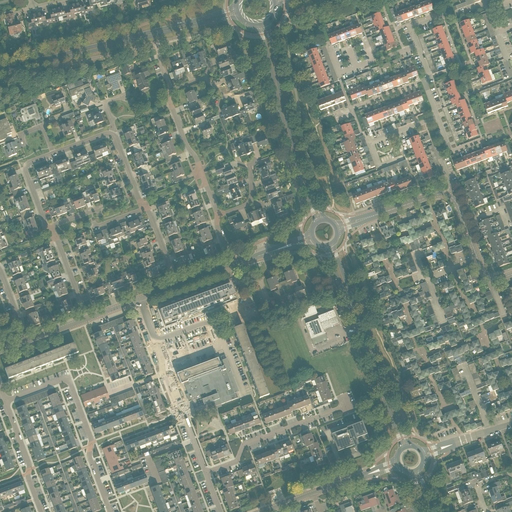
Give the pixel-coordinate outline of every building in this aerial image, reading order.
[(93,6),(96,5),(95,0),(88,0),(89,4),(85,5),(88,15),(88,14),(87,12),(94,10),(93,6)] [(148,0),(133,0),(134,2),(136,1),(139,9),(150,6),(148,0)] [(417,4),(415,5),(415,6),(419,17),(421,16),(424,15),(420,5),(418,0),(415,0),(416,0),(417,4)] [(425,3),(424,0),(421,0),(422,3),(423,2),(423,3),(420,4),(420,5),(424,15),(426,14),(425,13),(428,12),(429,13),(425,3)] [(434,10),(433,9),(430,0),(427,0),(427,1),(428,0),(428,2),(425,3),(429,13),(431,13),(430,11),(434,10)] [(410,8),(414,19),(416,18),(415,17),(418,16),(419,17),(415,6),(415,5),(413,1),(411,2),(412,6),(413,6),(413,7),(410,8)] [(86,7),(83,8),(82,3),(75,4),(77,14),(81,13),(82,16),(88,15),(85,5),(86,7)] [(414,19),(410,8),(408,3),(406,4),(407,8),(408,8),(408,9),(405,10),(409,21),(411,20),(410,19),(413,18),(414,19)] [(74,15),(77,14),(75,4),(68,6),(70,11),(67,12),(66,10),(69,19),(75,18),(74,15)] [(409,21),(405,10),(403,5),(400,6),(402,10),(403,10),(403,11),(400,12),(404,23),(406,22),(405,21),(408,19),(409,21)] [(66,10),(63,10),(62,6),(59,7),(60,8),(56,9),(58,19),(62,17),(63,21),(69,19),(66,10)] [(393,9),(390,10),(394,22),(395,23),(397,22),(398,23),(399,25),(401,24),(400,23),(403,21),(404,23),(400,12),(398,7),(395,8),(397,12),(398,12),(398,13),(395,14),(393,9)] [(54,20),(58,19),(56,9),(49,11),(50,16),(47,17),(49,24),(53,23),(52,22),(55,21),(54,20)] [(47,17),(44,18),(43,12),(36,14),(39,23),(42,22),(43,26),(49,24),(47,17)] [(372,22),(382,18),(380,13),(365,18),(366,21),(371,19),(370,19),(371,19),(372,22)] [(6,19),(3,20),(5,26),(7,25),(10,35),(16,34),(21,32),(19,22),(15,23),(13,14),(5,16),(6,19)] [(35,24),(39,23),(36,14),(30,16),(31,20),(27,21),(29,30),(36,28),(35,24)] [(374,27),(384,23),(382,18),(372,22),(371,22),(367,24),(368,26),(369,26),(369,29),(372,28),(371,25),(373,25),(372,24),(373,24),(374,27)] [(362,34),(361,29),(357,19),(354,20),(356,24),(357,25),(353,26),(358,37),(359,36),(359,35),(362,34)] [(470,22),(471,22),(470,20),(460,24),(461,27),(460,27),(460,29),(472,25),(471,25),(470,22)] [(350,26),(349,22),(347,23),(352,37),(355,36),(356,37),(358,37),(353,26),(350,27),(350,26)] [(349,38),(352,37),(347,23),(344,24),(346,28),(346,27),(347,29),(343,30),(347,40),(349,40),(349,38)] [(389,27),(386,28),(384,23),(374,27),(375,30),(368,32),(369,34),(371,33),(371,34),(389,27)] [(472,27),(473,27),(472,25),(460,29),(462,29),(463,32),(462,33),(462,34),(474,30),(473,30),(472,27)] [(340,30),(339,26),(336,27),(342,41),(345,40),(346,41),(347,40),(343,30),(340,31),(340,30)] [(443,28),(444,28),(443,26),(432,30),(434,33),(433,34),(433,36),(444,32),(443,28)] [(339,42),(342,41),(336,27),(334,28),(336,32),(337,32),(333,34),(337,44),(339,44),(339,42)] [(380,36),(391,32),(389,27),(371,34),(378,31),(380,36)] [(330,34),(329,29),(326,30),(332,45),(335,44),(336,45),(337,44),(333,34),(330,35),(330,34)] [(473,32),(475,32),(474,30),(462,34),(464,34),(465,37),(463,38),(464,39),(476,35),(475,35),(473,32)] [(382,41),(393,37),(391,32),(380,36),(382,41)] [(446,34),(445,35),(444,32),(433,36),(434,38),(435,37),(436,40),(447,36),(446,34)] [(475,37),(477,37),(476,35),(464,39),(464,40),(466,39),(467,42),(465,43),(466,44),(478,40),(477,40),(475,37)] [(447,36),(436,40),(437,44),(436,44),(437,46),(438,45),(448,42),(446,39),(448,38),(447,36)] [(384,46),(395,42),(393,37),(382,41),(384,46)] [(477,42),(479,42),(478,40),(466,44),(466,45),(468,44),(469,47),(467,48),(468,50),(480,45),(478,45),(477,42)] [(224,45),(223,45),(222,42),(217,44),(218,47),(215,48),(218,56),(225,53),(226,56),(233,53),(232,53),(237,51),(236,48),(231,50),(231,48),(226,50),(224,45)] [(386,52),(397,47),(395,42),(384,46),(386,52)] [(438,45),(437,46),(438,48),(439,47),(440,50),(451,46),(450,45),(449,45),(448,42),(438,45)] [(479,47),(481,47),(480,45),(468,50),(469,49),(471,52),(469,53),(470,55),(474,53),(480,51),(480,50),(479,47)] [(450,49),(452,48),(451,46),(440,50),(441,54),(440,54),(441,56),(451,52),(450,49)] [(317,51),(319,50),(318,48),(307,52),(309,57),(318,54),(317,51)] [(486,51),(485,49),(480,50),(480,51),(474,53),(476,56),(474,57),(475,58),(485,54),(484,51),(486,51)] [(203,59),(206,58),(204,51),(197,54),(199,58),(195,60),(199,69),(206,66),(203,59)] [(454,55),(453,55),(451,52),(441,56),(442,58),(443,57),(444,61),(455,56),(454,55)] [(230,57),(234,56),(233,53),(226,56),(227,59),(217,62),(220,70),(233,65),(229,66),(228,63),(230,63),(231,59),(230,57)] [(321,57),(320,57),(318,54),(309,57),(311,62),(322,58),(321,57)] [(488,57),(487,58),(485,54),(475,58),(476,60),(477,60),(478,63),(477,63),(489,59),(488,57)] [(185,55),(182,56),(183,57),(183,59),(186,66),(188,65),(191,72),(199,69),(195,60),(194,60),(193,56),(186,59),(186,58),(185,55)] [(455,56),(444,61),(445,64),(444,65),(445,66),(450,64),(455,62),(454,59),(455,58),(455,56)] [(321,61),(322,60),(322,58),(311,62),(313,68),(322,64),(321,61)] [(180,60),(171,64),(173,67),(173,68),(172,68),(174,72),(172,73),(174,79),(174,80),(178,79),(179,75),(185,72),(183,67),(186,66),(183,59),(180,60)] [(487,60),(489,59),(477,63),(477,65),(479,65),(480,68),(486,66),(491,64),(490,62),(488,63),(487,60)] [(408,79),(413,77),(406,60),(409,68),(406,69),(406,68),(405,64),(402,65),(404,70),(405,72),(408,79)] [(410,62),(407,63),(413,77),(418,75),(414,66),(411,67),(411,66),(410,62)] [(325,67),(323,67),(322,64),(313,68),(315,73),(326,69),(325,67)] [(435,64),(429,66),(432,75),(438,72),(435,64)] [(125,75),(130,73),(127,65),(122,67),(125,75)] [(236,70),(235,71),(233,65),(220,70),(223,77),(230,75),(231,77),(238,75),(236,70)] [(488,71),(486,66),(480,68),(477,69),(478,72),(477,73),(477,75),(488,71)] [(145,77),(150,75),(147,68),(132,73),(135,80),(137,79),(139,86),(138,86),(141,93),(140,91),(144,90),(144,92),(150,90),(147,83),(146,81),(146,80),(145,77)] [(325,71),(326,70),(326,69),(315,73),(317,78),(326,74),(325,71)] [(408,79),(405,72),(404,70),(405,72),(403,72),(404,74),(400,75),(400,74),(400,75),(404,85),(406,85),(406,84),(409,82),(408,79)] [(479,80),(490,76),(488,71),(477,75),(478,75),(479,74),(480,77),(479,78),(479,80)] [(232,80),(227,82),(230,92),(238,89),(238,90),(243,89),(242,86),(240,80),(247,77),(245,74),(245,72),(238,75),(231,77),(232,80)] [(117,82),(122,80),(119,73),(106,78),(109,84),(106,86),(107,90),(111,88),(112,91),(120,89),(117,82)] [(329,77),(327,77),(326,74),(317,78),(319,83),(329,79),(329,77)] [(404,85),(400,75),(400,74),(395,76),(399,86),(402,85),(403,86),(404,85)] [(396,87),(399,86),(395,76),(393,76),(394,78),(390,79),(390,77),(394,89),(396,89),(396,87)] [(481,85),(492,81),(490,76),(479,80),(481,79),(482,83),(481,83),(481,85)] [(392,90),(394,89),(390,77),(385,79),(389,90),(392,89),(392,90)] [(329,81),(330,80),(329,79),(319,83),(321,88),(330,84),(329,81)] [(385,91),(389,90),(385,79),(383,80),(383,81),(380,83),(384,93),(386,92),(385,91)] [(75,83),(67,86),(69,90),(83,85),(81,81),(75,83)] [(445,90),(456,86),(454,81),(444,85),(446,88),(445,88),(445,90)] [(380,83),(377,84),(376,82),(375,83),(379,94),(382,92),(382,94),(384,93),(380,83)] [(375,95),(379,94),(375,83),(372,84),(373,85),(370,86),(374,97),(376,96),(375,95)] [(95,97),(92,96),(88,84),(70,92),(72,97),(85,92),(86,96),(83,104),(88,106),(90,101),(93,102),(95,97)] [(364,85),(360,86),(360,85),(358,86),(362,96),(367,95),(365,87),(364,85)] [(366,86),(365,87),(364,85),(365,87),(367,95),(368,98),(372,96),(372,98),(374,97),(370,86),(367,87),(366,86)] [(357,98),(362,96),(358,86),(357,86),(357,87),(353,89),(357,98)] [(448,95),(458,91),(456,86),(445,90),(446,92),(447,92),(448,95)] [(416,91),(415,87),(413,88),(418,102),(423,101),(420,91),(416,92),(416,91)] [(507,103),(511,101),(506,87),(508,92),(505,93),(504,92),(505,92),(504,88),(501,89),(503,93),(507,103)] [(413,104),(418,102),(413,88),(412,88),(414,93),(411,94),(411,93),(410,89),(407,90),(413,104)] [(352,100),(357,98),(353,89),(350,90),(350,89),(348,90),(352,100)] [(408,106),(413,104),(407,90),(409,95),(406,96),(406,95),(405,91),(402,92),(409,109),(408,106)] [(201,99),(197,100),(193,91),(186,94),(189,103),(195,101),(196,104),(202,101),(201,99)] [(449,100),(460,96),(458,91),(448,95),(449,98),(448,99),(449,100)] [(346,107),(348,106),(342,92),(337,94),(343,108),(341,103),(344,102),(344,103),(346,107)] [(406,111),(409,109),(402,92),(405,100),(402,101),(402,100),(400,101),(404,112),(406,112),(406,111)] [(507,103),(503,93),(504,96),(502,97),(502,98),(499,99),(503,110),(505,109),(505,108),(508,107),(507,103)] [(49,100),(47,101),(48,102),(51,105),(54,104),(55,107),(62,104),(61,103),(65,102),(65,103),(62,94),(56,97),(55,94),(48,97),(49,100)] [(340,109),(343,108),(337,94),(332,96),(338,110),(336,105),(339,104),(339,105),(340,109)] [(242,111),(244,118),(247,117),(245,112),(255,109),(253,105),(256,104),(255,99),(254,100),(252,95),(246,97),(248,103),(242,105),(244,110),(242,111)] [(335,111),(338,110),(332,96),(327,98),(333,112),(331,107),(334,106),(334,107),(335,111)] [(465,100),(462,101),(460,96),(449,100),(450,102),(451,102),(452,105),(465,100)] [(330,113),(333,112),(327,98),(322,99),(327,114),(328,114),(326,109),(329,107),(329,109),(330,113)] [(325,115),(327,114),(322,99),(317,101),(320,111),(324,110),(324,111),(325,115)] [(501,110),(503,110),(499,99),(496,100),(496,99),(494,100),(498,110),(501,109),(501,110)] [(467,103),(466,103),(465,100),(452,105),(454,105),(455,106),(456,105),(458,109),(468,105),(467,103)] [(494,111),(498,110),(494,100),(492,100),(492,101),(489,103),(493,113),(495,113),(494,111)] [(200,108),(204,106),(202,101),(196,104),(197,107),(190,109),(192,117),(202,113),(200,108)] [(404,113),(404,112),(400,101),(400,102),(397,103),(397,102),(395,102),(399,114),(401,114),(401,112),(404,111),(404,113)] [(399,114),(395,102),(395,104),(392,105),(392,104),(390,104),(394,116),(396,116),(396,114),(399,113),(399,114)] [(491,114),(493,113),(489,103),(486,104),(485,103),(484,104),(488,114),(491,113),(491,114)] [(394,116),(390,104),(390,106),(387,107),(387,106),(385,106),(389,118),(391,117),(391,116),(394,115),(394,116)] [(35,105),(23,109),(24,113),(23,116),(26,122),(34,119),(33,117),(34,117),(36,120),(40,119),(39,114),(35,105)] [(242,111),(239,112),(236,105),(229,108),(232,117),(238,115),(239,119),(242,118),(244,118),(242,111)] [(467,107),(469,107),(468,105),(458,109),(459,112),(457,113),(458,114),(468,110),(467,107)] [(389,118),(385,106),(385,108),(382,109),(382,107),(380,108),(384,119),(389,117),(389,118)] [(372,112),(372,111),(371,107),(368,108),(374,123),(379,121),(375,110),(375,112),(372,113),(372,112)] [(225,120),(232,117),(229,108),(221,110),(224,118),(221,119),(224,126),(226,124),(225,120)] [(369,125),(374,123),(368,108),(370,113),(367,115),(366,113),(367,113),(365,109),(363,110),(366,117),(362,119),(366,129),(370,127),(369,125)] [(379,121),(384,119),(380,108),(380,110),(377,111),(377,109),(375,110),(379,121)] [(471,113),(470,114),(468,110),(458,114),(459,116),(460,116),(461,119),(472,115),(471,113)] [(94,113),(98,111),(87,115),(89,122),(93,120),(95,125),(103,122),(100,114),(95,116),(94,113)] [(195,124),(205,121),(202,113),(192,117),(195,124)] [(471,117),(472,117),(472,115),(461,119),(462,122),(461,123),(462,124),(472,120),(471,117)] [(158,117),(159,117),(150,120),(153,127),(156,126),(157,129),(165,126),(163,120),(160,121),(158,117)] [(6,135),(11,133),(6,119),(0,121),(0,141),(6,139),(4,135),(6,134),(6,135)] [(475,123),(473,124),(472,120),(462,124),(462,126),(464,126),(465,129),(475,125),(475,123)] [(69,128),(73,126),(71,121),(64,124),(65,126),(61,127),(64,136),(64,135),(68,134),(68,135),(71,134),(69,128)] [(210,125),(214,124),(213,121),(207,123),(208,126),(200,129),(203,136),(213,133),(210,125)] [(352,126),(356,124),(355,121),(341,127),(343,132),(352,129),(351,125),(352,125),(352,126)] [(475,127),(476,127),(475,125),(465,129),(466,132),(465,133),(465,135),(476,131),(475,127)] [(134,131),(135,130),(134,126),(125,129),(126,130),(126,129),(128,133),(124,135),(127,141),(135,138),(133,135),(135,134),(134,131)] [(164,134),(168,133),(165,126),(157,129),(158,133),(156,134),(158,138),(157,138),(158,140),(157,140),(157,141),(157,142),(166,138),(164,134)] [(354,131),(353,132),(352,129),(343,132),(344,137),(359,132),(358,129),(354,131)] [(479,133),(478,133),(477,134),(476,131),(465,135),(464,135),(464,137),(466,136),(467,136),(469,139),(479,135),(479,133)] [(356,136),(360,134),(359,132),(344,137),(346,142),(353,140),(354,140),(356,139),(355,135),(356,135),(356,136)] [(419,138),(421,137),(420,135),(409,140),(411,145),(420,141),(419,138)] [(265,137),(256,140),(254,136),(252,137),(254,143),(257,142),(259,148),(268,144),(265,137)] [(251,144),(254,143),(252,137),(247,138),(241,140),(241,141),(247,154),(254,152),(251,144)] [(138,141),(136,141),(135,138),(127,141),(129,147),(132,146),(134,150),(133,151),(141,148),(138,141)] [(171,141),(168,143),(166,138),(157,142),(158,145),(160,144),(162,148),(161,148),(162,152),(173,148),(171,141)] [(346,142),(343,144),(345,149),(356,144),(355,143),(354,140),(353,140),(346,142)] [(239,157),(247,154),(241,141),(237,143),(237,142),(231,145),(233,151),(236,150),(239,157)] [(423,144),(422,144),(420,141),(411,145),(413,150),(424,146),(423,144)] [(14,148),(17,147),(15,142),(6,145),(8,150),(6,150),(9,157),(17,154),(14,148)] [(507,143),(505,144),(504,142),(500,143),(500,142),(498,143),(503,155),(504,154),(504,153),(506,152),(508,156),(511,154),(507,143)] [(502,155),(503,155),(498,143),(499,144),(495,146),(495,144),(493,145),(498,157),(499,156),(499,155),(502,154),(502,155)] [(109,150),(107,151),(105,144),(98,147),(102,157),(110,154),(109,150)] [(355,147),(357,146),(356,144),(345,149),(347,154),(357,150),(355,147)] [(490,146),(488,147),(493,159),(494,158),(498,157),(493,145),(490,146)] [(135,155),(132,156),(135,162),(146,158),(144,155),(143,155),(142,152),(145,150),(146,149),(145,146),(141,148),(133,151),(135,155)] [(423,148),(424,148),(424,146),(413,150),(415,155),(424,151),(423,148)] [(96,159),(102,157),(98,147),(92,149),(95,155),(91,156),(94,163),(97,161),(96,159)] [(492,159),(493,159),(488,147),(488,148),(485,149),(485,148),(483,149),(487,161),(489,160),(489,158),(492,157),(492,159)] [(172,155),(176,154),(173,148),(162,152),(166,163),(174,160),(172,155)] [(487,161),(483,149),(483,150),(480,151),(480,150),(478,150),(482,161),(487,159),(487,161)] [(359,153),(358,153),(357,150),(347,154),(349,159),(360,155),(359,153)] [(477,163),(482,161),(478,150),(478,151),(478,152),(475,153),(475,152),(473,152),(477,163)] [(91,156),(88,158),(86,151),(80,154),(83,164),(87,163),(88,165),(94,163),(91,156)] [(427,154),(425,155),(424,151),(415,155),(417,160),(427,156),(427,154)] [(465,156),(464,151),(461,152),(463,158),(467,167),(472,165),(468,154),(468,156),(465,157),(465,156)] [(472,165),(477,163),(473,152),(473,154),(470,155),(470,154),(468,154),(472,165)] [(460,158),(460,157),(459,153),(456,154),(458,160),(462,169),(467,167),(463,158),(460,159),(460,158)] [(80,165),(83,164),(80,154),(73,156),(76,162),(72,164),(75,170),(81,167),(80,165)] [(359,157),(361,156),(360,155),(349,159),(351,164),(360,160),(359,157)] [(455,160),(455,159),(454,155),(451,156),(457,171),(462,169),(458,160),(455,161),(455,160)] [(427,158),(428,158),(427,156),(417,160),(419,165),(428,161),(427,158)] [(67,158),(61,161),(64,171),(71,169),(72,171),(75,170),(72,164),(69,165),(67,158)] [(146,162),(147,162),(146,158),(135,162),(137,168),(140,167),(142,172),(148,169),(150,169),(151,168),(150,166),(148,166),(147,166),(146,162)] [(179,163),(176,164),(174,160),(166,163),(168,162),(169,166),(169,167),(170,170),(172,169),(173,172),(182,169),(179,163)] [(267,166),(271,165),(270,160),(263,163),(265,166),(257,169),(259,174),(261,174),(263,178),(268,176),(269,179),(276,177),(275,174),(270,176),(267,166)] [(360,160),(351,164),(353,169),(364,165),(363,163),(362,160),(360,160)] [(401,170),(408,167),(406,160),(398,163),(400,167),(401,170)] [(61,172),(64,171),(61,161),(55,163),(57,169),(54,171),(56,177),(62,174),(61,172)] [(431,164),(429,165),(428,161),(419,165),(421,170),(431,166),(431,164)] [(363,167),(364,166),(364,165),(353,169),(355,174),(360,172),(364,170),(363,167)] [(48,166),(42,168),(46,178),(49,177),(50,180),(53,179),(56,178),(56,177),(54,171),(51,172),(48,166)] [(110,170),(114,169),(113,166),(107,168),(102,170),(103,173),(102,173),(104,180),(114,176),(112,171),(110,172),(110,170)] [(431,168),(432,168),(431,166),(421,170),(422,175),(432,172),(431,168)] [(231,167),(224,170),(223,167),(215,170),(217,176),(223,173),(225,178),(234,174),(231,167)] [(38,181),(46,178),(42,168),(36,170),(37,175),(36,176),(38,181)] [(152,176),(151,176),(148,169),(142,172),(144,176),(140,177),(143,184),(154,179),(152,176)] [(180,177),(184,175),(182,169),(173,172),(170,173),(172,177),(173,177),(176,183),(182,181),(180,177)] [(511,174),(510,171),(501,175),(500,173),(498,174),(499,178),(502,177),(503,180),(511,176),(511,174)] [(12,172),(5,175),(7,179),(8,182),(10,181),(11,184),(19,181),(18,178),(17,175),(13,176),(12,172)] [(434,174),(433,175),(432,172),(422,175),(424,180),(435,176),(434,174)] [(230,185),(237,182),(234,174),(225,178),(227,184),(223,186),(223,188),(217,190),(217,192),(231,187),(230,185)] [(412,185),(415,184),(411,174),(406,175),(407,178),(404,179),(408,190),(410,189),(410,188),(413,187),(412,185)] [(114,182),(116,181),(114,176),(104,180),(108,189),(105,190),(120,185),(119,182),(115,183),(114,182)] [(270,182),(263,185),(266,192),(275,189),(274,185),(272,181),(276,180),(279,179),(278,176),(276,177),(269,179),(270,182)] [(511,176),(503,180),(504,183),(503,184),(503,185),(511,182),(511,176)] [(398,194),(394,183),(392,178),(391,179),(391,181),(388,182),(387,180),(391,191),(396,189),(398,194)] [(154,184),(155,183),(154,179),(143,184),(145,190),(148,189),(150,193),(149,193),(157,190),(154,184)] [(404,179),(401,180),(400,179),(399,180),(403,191),(406,189),(406,190),(408,190),(404,179)] [(477,181),(476,181),(475,179),(464,183),(465,185),(466,185),(467,188),(466,188),(478,184),(477,181)] [(386,193),(391,191),(387,180),(386,181),(386,182),(383,184),(382,182),(386,193)] [(399,192),(403,191),(399,180),(397,180),(397,182),(394,183),(398,194),(400,193),(399,192)] [(13,196),(20,193),(18,189),(21,188),(20,184),(21,184),(19,181),(11,184),(13,188),(10,189),(13,196)] [(383,194),(386,193),(382,182),(380,183),(381,184),(378,186),(382,196),(383,196),(383,194)] [(511,182),(503,185),(504,188),(503,188),(504,191),(511,187),(511,182)] [(480,189),(480,188),(478,184),(466,188),(467,190),(468,190),(469,193),(468,193),(480,189)] [(120,185),(105,190),(107,194),(110,193),(111,196),(109,197),(111,201),(113,200),(120,197),(121,197),(120,195),(121,195),(119,190),(117,191),(117,189),(121,187),(120,185)] [(378,186),(375,187),(374,185),(372,186),(376,197),(379,195),(380,197),(382,196),(378,186)] [(373,198),(376,197),(372,186),(370,187),(371,188),(368,189),(372,200),(373,199),(373,198)] [(231,187),(224,190),(225,193),(226,194),(228,194),(230,193),(232,198),(233,200),(241,198),(237,188),(232,190),(231,187)] [(511,187),(504,191),(507,190),(507,191),(508,195),(505,196),(502,198),(504,203),(508,201),(511,199),(511,197),(511,195),(511,194),(511,187)] [(99,201),(97,196),(94,188),(85,191),(91,207),(94,206),(92,201),(94,201),(94,203),(99,201)] [(50,190),(43,193),(45,198),(54,195),(53,192),(52,189),(52,190),(52,189),(50,190)] [(281,192),(277,193),(275,189),(266,192),(268,200),(276,197),(277,200),(283,197),(283,195),(281,192)] [(368,189),(364,191),(364,189),(362,190),(366,201),(369,199),(370,201),(372,200),(368,189)] [(479,189),(480,189),(468,193),(470,198),(482,194),(481,192),(480,193),(479,189)] [(363,202),(366,201),(362,190),(360,191),(361,192),(358,193),(362,204),(363,203),(363,202)] [(80,198),(77,199),(80,208),(85,206),(85,204),(86,204),(88,208),(91,207),(85,191),(85,192),(81,194),(82,196),(80,197),(80,198)] [(16,207),(19,206),(28,203),(26,199),(26,200),(25,196),(21,198),(20,193),(13,196),(16,203),(15,203),(16,207)] [(195,194),(191,196),(190,193),(183,196),(184,199),(187,198),(188,203),(197,200),(195,194)] [(358,193),(354,194),(354,193),(352,194),(356,205),(359,203),(360,205),(362,204),(358,193)] [(481,195),(482,194),(470,198),(471,200),(472,200),(473,203),(484,199),(483,197),(482,198),(481,195)] [(281,204),(288,202),(286,196),(283,197),(277,200),(278,203),(272,205),(276,214),(275,214),(276,214),(277,214),(278,217),(286,214),(285,211),(284,211),(283,211),(281,204)] [(473,203),(472,203),(473,205),(474,205),(475,208),(480,206),(488,203),(486,198),(484,199),(473,203)] [(77,199),(75,200),(75,199),(70,201),(70,202),(68,203),(72,214),(75,213),(73,208),(75,208),(76,210),(80,208),(77,199)] [(195,207),(199,206),(197,200),(188,203),(189,205),(187,205),(187,207),(189,213),(196,210),(195,207)] [(169,204),(168,201),(160,204),(161,207),(158,208),(160,214),(171,210),(170,207),(167,209),(166,205),(169,204)] [(21,217),(28,215),(26,210),(29,209),(28,206),(29,206),(28,203),(19,206),(21,209),(18,210),(21,217)] [(69,215),(72,214),(68,203),(65,204),(65,203),(58,206),(62,215),(67,213),(66,211),(67,211),(69,215)] [(447,212),(445,207),(443,203),(439,205),(441,208),(439,209),(439,210),(434,212),(436,218),(437,217),(439,222),(445,220),(443,215),(442,215),(441,215),(447,212)] [(429,209),(430,209),(428,205),(421,207),(423,212),(425,211),(426,215),(420,217),(421,220),(422,223),(427,221),(428,222),(433,220),(429,209)] [(57,217),(62,215),(58,206),(49,209),(52,217),(57,216),(57,217)] [(173,215),(174,215),(171,209),(171,210),(160,214),(162,220),(166,218),(167,221),(174,218),(173,215)] [(267,214),(265,215),(262,209),(255,212),(258,221),(262,220),(263,222),(265,224),(270,222),(267,214)] [(201,211),(197,213),(196,210),(189,213),(190,216),(193,215),(195,220),(203,217),(201,211)] [(251,224),(258,221),(255,212),(247,214),(250,222),(247,223),(250,229),(252,228),(251,224)] [(29,219),(28,215),(21,217),(24,224),(23,224),(24,228),(35,224),(34,221),(33,218),(29,219)] [(146,229),(143,219),(141,216),(138,217),(140,221),(138,222),(138,220),(133,222),(136,231),(142,229),(142,231),(146,229)] [(242,218),(237,220),(236,216),(228,220),(229,224),(233,223),(236,229),(245,226),(247,230),(250,229),(247,223),(244,224),(242,218)] [(203,224),(206,223),(203,217),(195,220),(197,226),(194,227),(195,230),(204,226),(203,224)] [(422,224),(422,223),(421,220),(420,217),(420,218),(415,220),(415,219),(409,221),(410,222),(410,224),(411,227),(416,225),(417,226),(422,224)] [(173,222),(175,221),(174,218),(167,221),(168,224),(164,225),(166,231),(175,228),(173,222)] [(489,221),(490,221),(489,219),(479,223),(480,226),(478,226),(479,228),(490,224),(489,221)] [(444,221),(445,221),(445,220),(439,222),(438,223),(440,228),(441,228),(443,233),(449,231),(458,227),(457,223),(451,226),(447,227),(447,226),(446,226),(444,221)] [(388,232),(386,226),(384,221),(379,223),(385,239),(391,237),(390,236),(396,234),(394,228),(388,230),(389,231),(388,232)] [(410,224),(410,222),(409,221),(409,222),(409,223),(404,225),(399,227),(401,232),(406,230),(407,231),(412,229),(411,227),(410,224)] [(129,226),(127,226),(125,222),(123,223),(128,236),(131,235),(130,234),(136,231),(133,222),(128,224),(129,226)] [(124,238),(128,236),(123,223),(120,224),(121,228),(120,229),(119,227),(114,229),(118,238),(123,236),(124,238)] [(35,224),(24,228),(25,232),(27,231),(29,238),(36,236),(34,232),(37,230),(36,227),(37,227),(35,224)] [(490,227),(492,226),(491,224),(490,224),(479,228),(479,229),(481,228),(482,231),(480,232),(481,234),(492,229),(490,227)] [(203,227),(204,227),(204,226),(195,230),(196,233),(199,231),(201,237),(210,234),(208,228),(204,229),(203,227)] [(180,232),(178,227),(175,228),(166,231),(168,237),(172,235),(173,238),(181,235),(180,232)] [(429,235),(434,233),(432,227),(427,229),(427,230),(422,232),(423,236),(424,238),(429,236),(429,235)] [(492,229),(481,234),(482,233),(484,236),(482,237),(483,239),(498,233),(496,233),(494,228),(493,229),(492,229)] [(107,229),(104,230),(108,241),(110,245),(113,244),(114,245),(119,243),(118,238),(114,229),(109,231),(110,233),(108,233),(107,229)] [(110,245),(108,241),(104,230),(101,231),(103,235),(101,236),(100,234),(95,236),(100,248),(110,245)] [(423,236),(422,232),(421,230),(416,232),(416,233),(411,235),(411,236),(413,241),(416,250),(420,249),(418,244),(419,243),(416,240),(418,239),(418,237),(423,236)] [(452,236),(450,236),(449,231),(443,233),(445,238),(446,238),(448,243),(454,241),(452,236)] [(497,235),(499,235),(498,233),(483,239),(488,237),(489,240),(487,240),(488,242),(499,238),(497,235)] [(207,242),(212,240),(210,234),(201,237),(203,243),(198,245),(199,247),(202,246),(202,247),(208,244),(207,242)] [(179,239),(182,238),(181,235),(173,238),(174,241),(170,242),(173,248),(181,245),(179,239)] [(85,239),(84,240),(83,236),(74,239),(75,241),(77,248),(75,248),(76,251),(88,247),(90,246),(88,240),(85,241),(85,239)] [(416,250),(413,241),(411,236),(406,238),(406,237),(400,239),(402,245),(407,243),(408,244),(410,243),(411,246),(410,246),(412,252),(416,250)] [(501,241),(500,242),(499,238),(488,242),(489,245),(490,244),(491,247),(502,243),(501,241)] [(145,244),(147,243),(145,239),(136,242),(137,244),(136,244),(138,249),(140,249),(140,251),(151,247),(150,244),(146,246),(145,244)] [(373,245),(374,245),(372,239),(361,243),(363,248),(367,246),(369,253),(371,252),(376,250),(375,250),(373,245)] [(461,246),(456,247),(454,241),(448,243),(450,248),(449,249),(451,254),(457,252),(457,253),(463,251),(462,250),(461,246)] [(445,248),(443,244),(443,242),(437,244),(438,245),(432,247),(434,253),(435,253),(437,258),(443,255),(441,250),(440,250),(445,248)] [(501,245),(503,245),(502,243),(491,247),(492,250),(491,251),(492,253),(503,249),(501,245)] [(187,252),(186,249),(184,244),(181,245),(173,248),(175,254),(180,252),(181,254),(187,252)] [(214,245),(209,247),(208,244),(202,247),(203,249),(206,248),(208,254),(216,251),(214,245)] [(392,249),(390,244),(384,246),(386,252),(387,252),(388,252),(389,257),(390,257),(396,254),(403,252),(402,249),(399,250),(398,247),(392,249)] [(37,251),(37,253),(38,254),(39,253),(41,259),(52,254),(50,249),(47,250),(46,247),(38,250),(37,251)] [(89,250),(90,250),(88,247),(76,251),(77,254),(81,253),(82,254),(80,255),(82,260),(91,257),(90,255),(89,250)] [(148,252),(153,250),(151,247),(140,251),(142,254),(141,254),(143,261),(152,257),(151,252),(149,253),(148,252)] [(505,251),(504,252),(503,249),(492,253),(493,255),(494,254),(495,257),(506,253),(505,251)] [(372,260),(368,261),(369,261),(370,265),(373,263),(373,264),(374,263),(378,261),(379,261),(377,256),(378,255),(376,250),(371,252),(372,257),(371,257),(372,260)] [(188,255),(190,255),(189,251),(187,252),(181,254),(182,257),(177,259),(179,265),(190,260),(188,255)] [(210,260),(218,257),(216,251),(208,254),(210,260)] [(390,257),(389,257),(388,252),(383,254),(377,256),(379,261),(379,262),(385,260),(390,258),(390,257)] [(505,255),(506,255),(506,253),(495,257),(496,260),(495,261),(496,263),(506,259),(505,255)] [(49,262),(55,260),(52,254),(41,259),(43,264),(41,265),(42,268),(50,265),(49,262)] [(399,259),(398,259),(396,254),(390,257),(392,262),(394,262),(395,267),(401,265),(399,259)] [(444,261),(445,261),(443,255),(437,258),(439,263),(438,263),(439,266),(436,267),(437,270),(440,269),(446,267),(444,261)] [(92,258),(91,258),(91,257),(82,260),(84,265),(85,264),(86,265),(82,267),(83,270),(97,265),(96,262),(93,263),(92,258)] [(153,263),(154,262),(152,257),(143,261),(146,267),(147,267),(148,270),(159,266),(157,263),(153,264),(153,263)] [(8,265),(10,270),(18,267),(19,267),(21,266),(19,261),(18,258),(11,260),(12,263),(8,265)] [(509,261),(507,262),(506,259),(496,263),(496,265),(498,264),(499,267),(510,263),(509,261)] [(187,262),(190,261),(190,260),(179,265),(181,271),(190,267),(187,262)] [(379,267),(380,267),(378,261),(374,263),(373,264),(374,269),(373,269),(374,272),(367,274),(368,277),(377,274),(383,272),(383,271),(381,272),(379,267)] [(57,266),(51,268),(50,265),(42,268),(43,270),(44,271),(49,273),(50,272),(50,274),(59,271),(57,266)] [(96,269),(98,268),(97,265),(83,270),(84,273),(88,271),(89,273),(87,274),(89,279),(91,278),(91,280),(100,276),(99,274),(98,275),(97,273),(96,269)] [(400,265),(401,265),(395,267),(394,267),(396,272),(395,273),(398,278),(408,274),(406,269),(402,271),(400,265)] [(148,270),(147,270),(151,280),(150,280),(151,282),(157,280),(156,277),(160,276),(158,271),(156,272),(155,270),(160,269),(159,266),(148,270)] [(18,267),(10,270),(12,276),(16,275),(17,277),(24,275),(23,271),(20,273),(18,267)] [(465,274),(464,275),(462,269),(457,272),(459,277),(460,277),(462,282),(467,280),(477,276),(475,272),(470,275),(470,276),(466,277),(465,274)] [(293,283),(297,281),(292,270),(289,272),(288,273),(288,272),(284,274),(286,281),(282,282),(284,288),(287,287),(294,285),(293,283)] [(50,281),(47,282),(48,285),(51,284),(57,282),(59,281),(58,278),(60,278),(61,277),(59,271),(50,274),(52,280),(50,281)] [(134,272),(130,273),(129,271),(123,273),(129,288),(132,286),(130,282),(132,282),(133,283),(137,282),(134,272)] [(384,277),(385,277),(383,272),(377,274),(379,279),(378,279),(380,285),(386,283),(386,284),(392,282),(390,276),(384,278),(384,277)] [(126,289),(129,288),(123,273),(125,277),(122,278),(121,276),(117,278),(117,279),(115,280),(119,289),(124,287),(123,285),(124,284),(126,289)] [(18,280),(14,282),(17,287),(25,284),(24,282),(26,282),(26,280),(25,276),(24,275),(17,277),(18,280)] [(472,282),(478,280),(477,276),(467,280),(462,282),(463,282),(465,287),(464,287),(466,293),(470,291),(471,290),(474,290),(472,284),(470,285),(469,282),(472,281),(472,282)] [(282,282),(278,284),(275,277),(271,278),(271,279),(270,280),(270,279),(266,280),(270,291),(275,289),(276,291),(284,288),(282,282)] [(115,280),(113,281),(113,279),(108,281),(109,283),(106,284),(110,295),(113,293),(112,289),(113,289),(114,290),(119,289),(115,280)] [(54,293),(57,292),(65,289),(63,283),(58,285),(57,282),(51,284),(52,287),(54,293)] [(453,288),(454,287),(452,282),(447,284),(446,283),(441,285),(443,290),(445,290),(446,294),(449,293),(449,294),(449,295),(455,293),(453,288)] [(106,284),(103,285),(102,283),(99,285),(100,287),(97,288),(100,296),(105,294),(104,292),(106,291),(107,296),(110,295),(106,284)] [(30,289),(27,290),(25,284),(17,287),(19,293),(24,291),(25,294),(31,292),(30,289)] [(169,308),(160,311),(166,327),(172,324),(172,325),(173,325),(172,323),(174,322),(175,323),(175,324),(175,323),(182,321),(181,319),(187,317),(219,304),(220,306),(227,304),(227,302),(229,301),(230,303),(237,300),(231,284),(221,288),(220,285),(168,305),(169,308)] [(380,296),(375,298),(377,301),(380,300),(385,298),(389,296),(395,294),(391,295),(389,290),(390,290),(388,285),(388,284),(387,285),(382,286),(384,292),(383,292),(384,293),(380,294),(380,296)] [(302,287),(295,289),(294,285),(287,287),(290,296),(293,295),(295,300),(306,295),(304,292),(303,291),(304,290),(302,287)] [(97,288),(96,288),(95,287),(91,288),(91,290),(87,291),(92,302),(95,301),(93,296),(95,296),(95,297),(100,296),(97,288)] [(288,297),(290,296),(287,287),(284,288),(276,291),(273,293),(274,297),(275,297),(276,298),(275,299),(277,304),(289,299),(288,297)] [(62,296),(67,294),(65,289),(57,292),(59,297),(56,298),(57,301),(63,299),(62,296)] [(409,289),(403,291),(405,296),(406,296),(407,297),(408,299),(408,301),(409,301),(410,301),(414,299),(418,297),(414,299),(412,293),(411,294),(411,293),(409,289)] [(478,294),(477,294),(475,289),(474,290),(471,290),(470,291),(472,297),(473,296),(473,297),(468,299),(470,304),(476,302),(475,301),(476,301),(480,299),(482,299),(482,298),(480,299),(478,294)] [(23,304),(32,301),(29,296),(34,294),(33,291),(31,292),(25,294),(26,297),(21,299),(22,301),(21,302),(22,304),(23,304)] [(458,298),(457,298),(455,293),(449,295),(451,301),(453,300),(454,305),(460,303),(458,298)] [(396,300),(397,299),(395,294),(389,296),(391,301),(390,302),(391,304),(379,308),(381,312),(382,311),(390,308),(392,307),(396,306),(398,305),(396,300)] [(414,299),(410,301),(411,306),(410,306),(412,312),(410,312),(410,313),(416,311),(418,310),(416,305),(417,304),(417,303),(422,302),(420,297),(418,297),(414,299)] [(69,300),(64,302),(63,299),(57,301),(58,304),(61,303),(63,309),(72,305),(69,300)] [(483,305),(484,304),(482,299),(480,299),(476,301),(478,306),(477,307),(479,312),(485,310),(483,305)] [(40,304),(34,307),(32,301),(23,304),(25,310),(30,308),(31,311),(41,307),(40,304)] [(466,307),(465,307),(463,302),(460,303),(454,305),(458,304),(460,309),(461,309),(463,314),(468,312),(466,307)] [(70,313),(74,311),(72,305),(63,309),(66,316),(71,315),(70,313)] [(312,306),(303,310),(306,317),(317,313),(314,306),(312,306)] [(398,311),(397,307),(396,306),(392,307),(390,308),(392,312),(391,313),(392,316),(388,317),(383,319),(384,322),(382,323),(382,324),(393,319),(398,317),(399,317),(397,312),(398,311)] [(37,309),(41,307),(31,311),(32,314),(27,316),(29,321),(38,318),(41,317),(39,312),(37,309)] [(416,311),(418,310),(416,311),(410,313),(412,318),(413,318),(415,323),(414,323),(420,321),(421,321),(419,315),(418,316),(416,311)] [(487,314),(486,315),(485,310),(479,312),(481,317),(482,317),(482,318),(484,322),(490,320),(489,320),(494,318),(494,319),(500,316),(498,313),(493,314),(488,315),(487,314)] [(334,311),(319,317),(323,329),(324,330),(339,324),(334,311)] [(469,318),(470,318),(468,312),(463,314),(465,320),(463,320),(464,323),(463,323),(462,323),(460,324),(460,323),(458,324),(459,328),(464,326),(467,325),(471,323),(469,318)] [(401,322),(400,322),(398,317),(393,319),(382,324),(383,326),(390,323),(390,324),(393,322),(394,325),(395,324),(397,330),(400,329),(401,329),(406,327),(406,326),(403,327),(401,322)] [(41,326),(38,319),(38,318),(29,321),(32,327),(35,326),(36,328),(41,326)] [(484,322),(482,318),(479,319),(472,322),(472,323),(474,327),(481,325),(485,323),(484,322)] [(313,321),(306,324),(311,339),(325,334),(325,333),(324,332),(325,331),(324,330),(323,329),(319,319),(315,321),(313,321)] [(118,326),(117,326),(114,320),(111,321),(116,333),(118,332),(120,332),(118,326)] [(127,329),(134,326),(132,320),(131,321),(128,322),(125,323),(124,323),(127,329)] [(420,321),(414,323),(416,329),(417,328),(418,329),(419,334),(420,333),(424,332),(425,332),(425,333),(434,329),(432,325),(424,328),(423,326),(422,326),(420,321),(421,321),(420,321)] [(474,328),(474,327),(472,323),(471,323),(467,325),(469,331),(470,330),(472,335),(477,333),(475,328),(474,328)] [(239,346),(249,342),(242,325),(233,329),(239,346)] [(129,335),(137,332),(134,326),(127,329),(129,335)] [(447,332),(445,326),(441,328),(444,336),(442,337),(442,338),(437,340),(438,342),(440,347),(440,346),(445,344),(445,343),(450,341),(450,342),(448,336),(447,332)] [(407,332),(408,332),(406,327),(401,329),(402,334),(401,334),(402,337),(392,341),(393,344),(403,340),(408,338),(409,337),(407,332)] [(502,336),(500,331),(499,330),(495,332),(494,332),(494,333),(489,335),(491,341),(492,341),(494,346),(498,344),(499,344),(497,338),(502,336)] [(107,336),(104,338),(102,332),(101,332),(98,333),(95,334),(94,335),(96,341),(107,336)] [(139,335),(138,335),(137,332),(129,335),(125,336),(126,339),(130,338),(131,341),(139,338),(139,337),(139,335)] [(462,339),(460,334),(459,333),(454,335),(453,334),(448,336),(450,342),(450,341),(449,342),(451,347),(457,345),(455,340),(456,340),(456,341),(462,339)] [(105,340),(108,339),(107,336),(96,341),(95,341),(97,347),(99,347),(106,344),(105,340)] [(438,342),(434,344),(432,337),(426,339),(428,345),(427,345),(429,351),(435,349),(435,350),(441,348),(440,347),(438,342),(437,340),(438,342)] [(141,344),(139,338),(131,341),(133,347),(141,344)] [(411,343),(410,343),(408,338),(403,340),(393,344),(394,347),(404,343),(404,345),(405,345),(408,350),(413,348),(411,343)] [(481,346),(480,346),(478,341),(472,343),(473,344),(468,346),(467,345),(469,350),(469,351),(474,350),(474,349),(475,348),(477,353),(483,351),(481,346)] [(246,363),(256,360),(249,342),(239,346),(246,363)] [(69,356),(78,353),(75,343),(57,350),(61,359),(64,358),(65,359),(70,358),(69,357),(69,356)] [(101,352),(108,350),(106,344),(99,347),(101,352)] [(134,353),(143,350),(141,344),(133,347),(135,351),(133,351),(134,353)] [(501,348),(500,349),(498,344),(494,346),(493,346),(495,352),(496,351),(496,352),(492,354),(491,354),(493,358),(493,360),(494,359),(499,358),(498,356),(499,356),(503,354),(501,348)] [(469,351),(469,350),(467,345),(462,347),(462,348),(457,350),(462,364),(466,362),(464,357),(463,357),(462,354),(464,354),(464,352),(469,351),(469,352),(469,351)] [(51,363),(61,359),(57,350),(40,356),(43,366),(47,364),(47,365),(47,366),(51,364),(52,364),(51,363)] [(103,358),(111,355),(108,350),(101,352),(103,358)] [(138,359),(145,356),(143,350),(134,353),(134,354),(135,353),(138,359)] [(451,351),(446,353),(447,358),(448,359),(453,357),(453,358),(454,358),(455,360),(456,360),(458,365),(462,364),(457,350),(452,352),(451,351)] [(414,358),(415,357),(413,352),(408,354),(408,352),(402,355),(404,360),(409,359),(411,365),(416,363),(414,358)] [(441,359),(440,354),(439,353),(434,355),(434,356),(429,358),(431,364),(432,363),(434,368),(438,367),(439,366),(437,360),(441,359)] [(112,358),(115,357),(114,354),(111,356),(111,355),(103,358),(105,364),(113,361),(112,358)] [(504,355),(503,355),(503,354),(499,356),(501,361),(500,362),(502,367),(507,365),(507,367),(511,364),(511,360),(511,358),(506,360),(504,355)] [(39,367),(43,366),(40,356),(22,363),(26,372),(35,369),(35,370),(40,369),(40,368),(39,367)] [(140,365),(148,362),(145,356),(138,359),(134,360),(135,363),(139,361),(140,365)] [(214,357),(213,357),(212,357),(211,357),(210,357),(210,358),(209,359),(208,359),(208,360),(208,361),(208,362),(177,374),(181,384),(184,383),(190,399),(201,395),(204,404),(213,400),(216,406),(236,399),(234,393),(239,392),(226,359),(222,361),(223,363),(220,364),(218,359),(217,359),(216,358),(215,357),(214,357)] [(482,359),(480,359),(482,365),(483,365),(484,365),(485,368),(486,369),(491,367),(489,362),(488,362),(486,357),(482,359)] [(253,381),(262,377),(256,360),(246,363),(253,381)] [(113,361),(105,364),(108,370),(115,367),(113,361)] [(142,371),(150,368),(148,362),(140,365),(141,368),(139,369),(140,371),(142,371)] [(22,374),(26,372),(22,363),(5,369),(8,379),(18,375),(18,376),(18,377),(19,377),(23,375),(22,375),(22,374)] [(419,368),(418,368),(416,363),(411,365),(402,368),(403,371),(412,368),(413,370),(414,370),(416,375),(417,375),(421,373),(419,368)] [(438,367),(439,366),(438,367),(434,368),(433,369),(435,374),(434,374),(436,380),(437,380),(441,378),(442,377),(441,378),(439,373),(440,372),(438,367)] [(110,376),(117,373),(115,367),(108,370),(110,376)] [(493,373),(494,373),(491,367),(486,369),(488,375),(486,375),(488,380),(487,381),(489,380),(493,379),(495,379),(493,373)] [(144,377),(152,374),(150,368),(142,371),(144,377)] [(112,382),(119,379),(117,373),(110,376),(112,382)] [(424,378),(424,377),(422,373),(421,373),(417,375),(418,380),(417,381),(419,386),(421,386),(422,385),(426,384),(428,383),(425,378),(424,378)] [(316,386),(325,382),(323,376),(314,380),(313,378),(310,379),(311,382),(314,381),(316,386)] [(259,398),(269,395),(262,377),(253,381),(259,398)] [(449,382),(445,384),(442,377),(441,378),(437,380),(439,385),(438,385),(440,391),(445,389),(446,390),(451,388),(451,387),(449,382)] [(496,384),(495,384),(493,379),(489,380),(487,381),(481,383),(483,387),(489,385),(489,387),(488,387),(490,392),(493,391),(498,389),(496,384)] [(148,391),(155,388),(153,382),(146,385),(148,391)] [(318,391),(328,388),(325,382),(316,386),(318,391)] [(429,388),(428,389),(426,384),(422,385),(421,386),(423,391),(424,391),(426,396),(432,394),(429,388)] [(109,398),(106,391),(105,387),(98,389),(102,398),(105,397),(106,399),(109,398)] [(157,387),(155,388),(148,391),(150,397),(159,393),(158,394),(157,392),(158,391),(157,387)] [(457,392),(456,387),(450,389),(452,395),(453,394),(455,399),(465,395),(471,393),(470,390),(464,392),(464,393),(459,394),(459,392),(457,392)] [(504,393),(505,393),(503,387),(498,389),(493,391),(490,392),(490,393),(497,390),(499,395),(498,396),(500,401),(498,401),(500,401),(505,399),(506,399),(504,393)] [(320,397),(330,393),(328,388),(318,391),(320,397)] [(98,399),(102,398),(98,389),(92,391),(97,403),(99,402),(98,399)] [(94,404),(97,403),(92,391),(87,393),(90,402),(93,401),(94,404)] [(87,404),(90,402),(87,393),(81,396),(85,407),(88,406),(87,404)] [(160,397),(159,393),(150,397),(153,403),(161,399),(160,400),(159,398),(160,397)] [(317,398),(319,404),(320,407),(328,404),(327,401),(332,399),(330,393),(320,397),(317,398)] [(460,398),(471,394),(471,393),(465,395),(455,399),(457,405),(458,405),(460,410),(461,409),(467,407),(466,405),(465,406),(464,402),(462,403),(460,398)] [(51,403),(59,400),(57,394),(54,395),(51,396),(49,397),(51,403)] [(310,404),(309,400),(307,395),(302,397),(305,406),(310,404)] [(432,408),(438,406),(436,401),(438,400),(435,395),(430,397),(430,396),(424,398),(426,403),(432,401),(432,402),(431,403),(433,408),(432,408)] [(300,408),(305,406),(302,397),(297,399),(300,408)] [(154,406),(152,407),(153,409),(155,409),(155,408),(162,405),(161,404),(162,403),(162,402),(161,399),(153,403),(154,406)] [(295,410),(300,408),(297,399),(292,401),(295,410)] [(508,404),(507,404),(505,399),(500,401),(498,401),(501,407),(497,409),(499,414),(499,415),(505,413),(504,411),(510,409),(508,404)] [(53,409),(61,406),(59,400),(51,403),(53,409)] [(290,412),(295,410),(292,401),(287,403),(291,414),(290,412)] [(286,416),(291,414),(287,403),(287,406),(283,407),(286,416)] [(139,405),(133,407),(137,418),(143,416),(140,408),(139,405)] [(155,415),(166,411),(163,405),(162,405),(155,408),(155,409),(153,409),(155,415)] [(19,415),(27,412),(25,406),(23,407),(20,408),(17,409),(19,415)] [(55,415),(63,412),(61,406),(53,409),(55,415)] [(440,418),(442,416),(440,411),(439,412),(437,406),(439,406),(438,406),(432,408),(423,412),(424,414),(425,417),(430,415),(429,413),(433,412),(434,414),(435,413),(437,419),(440,418)] [(131,420),(137,418),(133,407),(127,409),(128,413),(131,420)] [(281,418),(286,416),(283,407),(277,409),(281,418)] [(465,408),(467,407),(461,409),(460,410),(456,411),(458,417),(457,417),(459,423),(463,421),(464,420),(468,419),(464,420),(462,415),(463,415),(462,412),(466,411),(465,408)] [(276,420),(281,418),(277,409),(272,411),(276,420)] [(271,422),(276,420),(272,411),(267,413),(271,422)] [(21,420),(29,417),(27,412),(19,415),(21,420)] [(58,421),(65,417),(63,412),(55,415),(58,421)] [(128,413),(122,415),(125,423),(131,420),(128,413)] [(265,424),(271,422),(267,413),(262,415),(265,424)] [(109,416),(110,419),(113,427),(119,425),(116,417),(115,414),(109,416)] [(119,425),(125,423),(122,415),(116,417),(119,425)] [(255,426),(260,424),(257,415),(251,417),(255,426)] [(448,421),(447,420),(446,415),(442,416),(440,418),(437,419),(440,418),(442,423),(443,423),(438,425),(440,431),(446,429),(445,428),(451,426),(449,420),(448,421)] [(24,426),(32,423),(29,417),(21,420),(24,426)] [(60,426),(68,423),(65,417),(58,421),(60,426)] [(250,428),(255,426),(251,417),(246,419),(250,428)] [(108,429),(105,421),(103,419),(98,421),(99,424),(102,432),(108,429)] [(108,429),(113,427),(110,419),(105,421),(108,429)] [(244,430),(250,428),(246,419),(241,421),(244,430)] [(475,423),(471,425),(468,419),(464,420),(463,421),(465,426),(464,427),(466,432),(482,426),(481,423),(476,424),(475,423)] [(240,431),(244,430),(241,421),(236,423),(240,431)] [(26,432),(34,429),(32,423),(24,426),(26,432)] [(62,432),(70,429),(68,423),(60,426),(62,432)] [(234,433),(240,431),(236,423),(231,425),(234,433)] [(370,440),(363,423),(332,434),(339,452),(370,440)] [(96,434),(102,432),(99,424),(93,426),(96,434)] [(175,427),(173,428),(172,425),(166,428),(169,435),(170,438),(178,435),(175,427)] [(229,435),(234,433),(231,425),(226,427),(229,435)] [(34,429),(26,432),(28,438),(36,435),(39,434),(36,428),(34,429)] [(170,438),(169,435),(166,428),(160,430),(163,438),(169,436),(170,438)] [(64,438),(72,435),(70,429),(62,432),(64,438)] [(160,430),(154,432),(157,440),(158,443),(164,441),(164,440),(163,438),(160,430)] [(154,432),(148,434),(151,442),(152,445),(158,443),(157,440),(154,432)] [(307,432),(299,435),(300,438),(299,438),(301,443),(304,442),(313,439),(311,434),(308,435),(307,432)] [(145,444),(151,442),(148,434),(142,436),(145,444)] [(30,444),(38,441),(36,435),(28,438),(30,444)] [(66,444),(74,441),(72,435),(64,438),(66,444)] [(139,447),(145,444),(142,436),(136,439),(139,447)] [(133,449),(139,447),(136,439),(130,441),(133,449)] [(306,447),(314,444),(313,439),(304,442),(306,447)] [(38,441),(30,444),(33,450),(41,447),(43,446),(41,440),(38,441)] [(69,450),(77,447),(74,441),(66,444),(69,450)] [(127,451),(133,449),(130,441),(124,443),(127,451)] [(293,450),(292,447),(290,441),(285,443),(288,452),(293,450)] [(502,455),(505,454),(500,442),(494,444),(498,454),(501,453),(502,455)] [(224,443),(218,445),(220,449),(223,457),(229,455),(227,451),(229,450),(230,450),(228,444),(227,444),(225,445),(224,443)] [(285,443),(280,445),(283,454),(284,456),(289,454),(288,452),(285,443)] [(310,451),(319,448),(317,443),(314,444),(306,447),(308,447),(310,451)] [(494,455),(498,454),(494,444),(487,446),(492,459),(495,458),(494,455)] [(113,449),(115,448),(114,445),(103,449),(105,455),(114,452),(113,449)] [(280,445),(275,447),(279,458),(284,456),(283,454),(280,445)] [(35,456),(43,453),(41,447),(33,450),(35,456)] [(274,460),(279,458),(275,447),(274,447),(275,450),(270,451),(274,460)] [(209,451),(206,452),(208,458),(211,457),(213,461),(218,459),(215,451),(214,448),(209,450),(209,451)] [(312,456),(321,453),(319,448),(310,451),(312,456)] [(177,449),(167,453),(168,455),(170,461),(174,460),(182,457),(179,451),(178,452),(177,449)] [(218,459),(223,457),(220,449),(215,451),(218,459)] [(486,461),(484,453),(482,449),(474,451),(478,462),(482,461),(482,462),(486,461)] [(0,453),(2,459),(9,456),(7,450),(0,453)] [(269,462),(274,460),(270,451),(265,453),(269,462)] [(475,464),(478,462),(474,451),(467,454),(472,467),(475,465),(475,464)] [(118,454),(115,455),(114,452),(105,455),(107,461),(119,457),(118,454)] [(37,462),(45,459),(43,453),(35,456),(37,462)] [(264,464),(269,462),(265,453),(260,455),(264,464)] [(314,461),(323,458),(321,453),(312,456),(314,461)] [(258,466),(264,464),(260,455),(255,457),(258,466)] [(4,465),(12,462),(9,456),(2,459),(4,465)] [(75,466),(83,463),(80,457),(72,460),(75,466)] [(117,460),(120,459),(119,457),(107,461),(109,467),(118,464),(117,460)] [(174,460),(170,461),(172,467),(184,463),(182,457),(174,460)] [(316,467),(325,463),(323,458),(314,461),(316,467)] [(466,473),(463,465),(461,461),(454,463),(458,472),(461,471),(462,474),(466,473)] [(7,471),(14,468),(12,462),(4,465),(7,471)] [(74,473),(85,469),(83,463),(75,466),(70,467),(72,468),(73,470),(74,473)] [(178,472),(186,469),(184,463),(172,467),(173,470),(177,468),(178,472)] [(459,475),(458,472),(454,463),(447,466),(451,478),(455,477),(459,475)] [(122,466),(120,467),(118,464),(109,467),(112,473),(123,469),(122,466)] [(252,464),(247,466),(250,475),(251,478),(257,476),(256,473),(255,470),(252,464)] [(251,478),(250,475),(247,466),(242,468),(242,469),(239,470),(241,476),(242,476),(244,475),(245,477),(246,480),(251,478)] [(51,475),(51,473),(49,469),(41,472),(43,478),(51,475)] [(79,478),(87,475),(85,469),(74,473),(77,472),(79,478)] [(180,477),(188,474),(186,469),(178,472),(180,477)] [(491,475),(489,471),(489,470),(482,473),(484,478),(491,475)] [(482,473),(479,474),(474,472),(471,473),(473,480),(477,478),(477,481),(484,478),(482,473)] [(180,484),(183,483),(190,481),(188,474),(180,477),(177,478),(180,484)] [(45,484),(53,480),(51,475),(43,478),(45,484)] [(81,484),(89,480),(87,475),(79,478),(81,484)] [(142,485),(148,482),(145,475),(139,477),(142,485)] [(223,484),(231,481),(229,476),(221,479),(223,484)] [(136,487),(142,485),(139,477),(133,479),(136,487)] [(127,482),(124,483),(123,479),(120,480),(121,484),(124,491),(130,489),(127,482)] [(130,489),(136,487),(133,479),(127,482),(130,489)] [(48,489),(55,486),(53,480),(45,484),(48,489)] [(83,489),(91,486),(89,480),(81,484),(83,489)] [(124,491),(121,484),(120,480),(121,484),(115,486),(118,493),(124,491)] [(185,489),(193,486),(190,481),(183,483),(185,489)] [(231,487),(233,487),(231,481),(223,484),(224,489),(222,490),(222,491),(231,487)] [(18,492),(24,490),(21,482),(15,484),(18,492)] [(502,489),(501,486),(499,482),(491,485),(493,489),(491,489),(491,490),(489,491),(491,498),(500,494),(498,490),(502,489)] [(20,496),(18,492),(15,484),(9,486),(12,494),(14,498),(20,496)] [(6,497),(12,494),(9,486),(3,489),(6,497)] [(50,495),(58,492),(55,486),(48,489),(50,495)] [(85,495),(94,492),(91,486),(83,489),(85,495)] [(160,492),(158,486),(151,489),(153,495),(160,492)] [(184,496),(187,495),(195,492),(193,486),(185,489),(186,493),(183,494),(184,496)] [(463,487),(464,486),(462,487),(457,489),(461,500),(463,499),(471,496),(468,490),(465,491),(463,487)] [(231,487),(222,491),(224,496),(233,492),(235,491),(233,487),(231,487)] [(388,491),(388,489),(386,488),(384,489),(384,491),(385,492),(383,493),(386,499),(388,502),(387,503),(388,508),(395,505),(401,503),(397,494),(393,496),(392,493),(394,492),(393,489),(388,491)] [(52,501),(60,498),(58,492),(50,495),(52,501)] [(88,501),(96,498),(94,492),(85,495),(88,501)] [(155,500),(163,498),(160,492),(153,495),(155,500)] [(189,501),(197,498),(195,492),(187,495),(189,501)] [(226,501),(235,497),(233,492),(224,496),(226,501)] [(375,499),(377,499),(374,493),(363,497),(364,501),(358,503),(361,511),(370,508),(370,507),(373,506),(374,507),(378,506),(375,499)] [(505,496),(501,498),(500,494),(491,498),(493,503),(496,503),(496,504),(506,500),(505,496)] [(469,503),(473,502),(471,496),(463,499),(464,502),(462,502),(465,510),(471,507),(469,503)] [(228,506),(237,502),(235,497),(226,501),(228,506)] [(54,507),(62,504),(60,498),(52,501),(54,507)] [(90,507),(98,504),(96,498),(88,501),(90,507)] [(157,506),(165,504),(163,498),(155,500),(157,506)] [(191,507),(199,504),(197,498),(189,501),(191,507)] [(238,508),(238,507),(237,502),(228,506),(230,511),(238,508)] [(353,511),(352,508),(353,507),(351,502),(339,506),(341,511),(353,511)] [(397,511),(407,511),(406,510),(409,508),(412,511),(414,510),(414,508),(413,505),(410,503),(408,504),(396,508),(397,511)]
